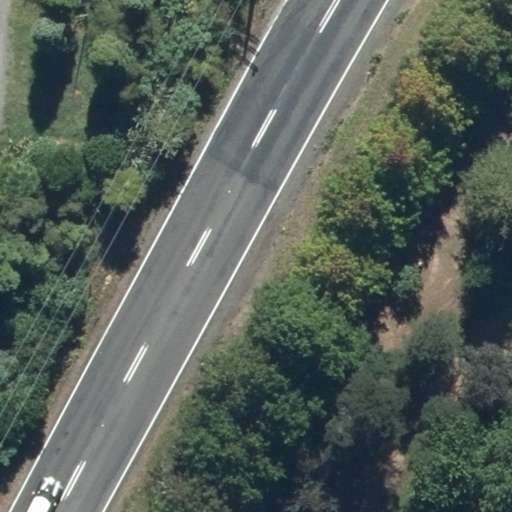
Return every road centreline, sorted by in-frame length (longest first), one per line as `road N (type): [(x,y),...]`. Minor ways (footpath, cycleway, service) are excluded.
road 1 (secondary): [(335,0),(56,511)]
road 2 (track): [(511,321),(460,371),(358,511)]
